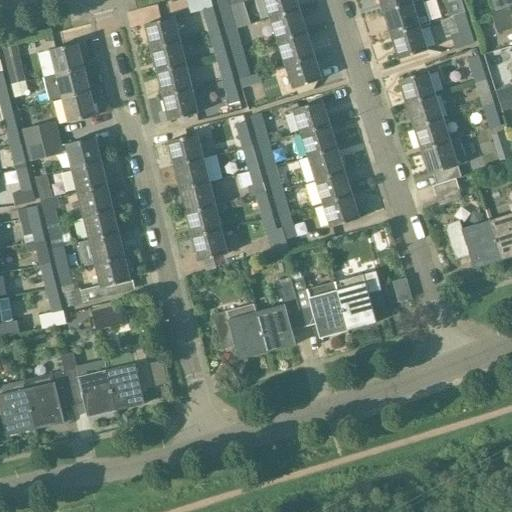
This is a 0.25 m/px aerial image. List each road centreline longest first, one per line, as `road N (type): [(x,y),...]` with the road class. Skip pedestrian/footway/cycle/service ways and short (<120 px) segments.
road 1 (residential): [(211,444),(103,0)]
road 2 (residential): [(456,365),(338,0)]
road 3 (tertiary): [(456,365),(211,444)]
road 4 (tertiary): [(211,444),(0,491)]
